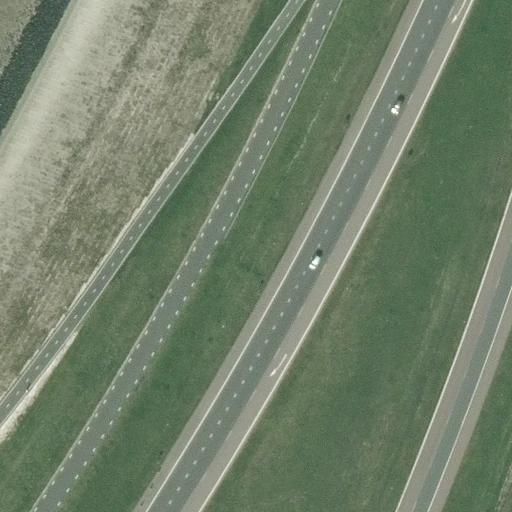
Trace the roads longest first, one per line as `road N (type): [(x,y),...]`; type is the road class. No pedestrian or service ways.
road 1 (unclassified): [(45,511),(202,252),(327,0)]
road 2 (motorway): [(455,0),(299,312),(180,511)]
road 3 (motorway): [(410,511),(511,230)]
